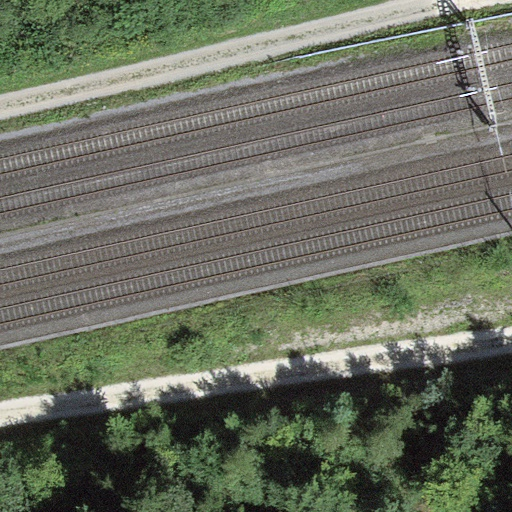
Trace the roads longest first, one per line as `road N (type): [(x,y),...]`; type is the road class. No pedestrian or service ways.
road 1 (track): [(0,413),(511,343)]
road 2 (track): [(0,102),(472,0)]
